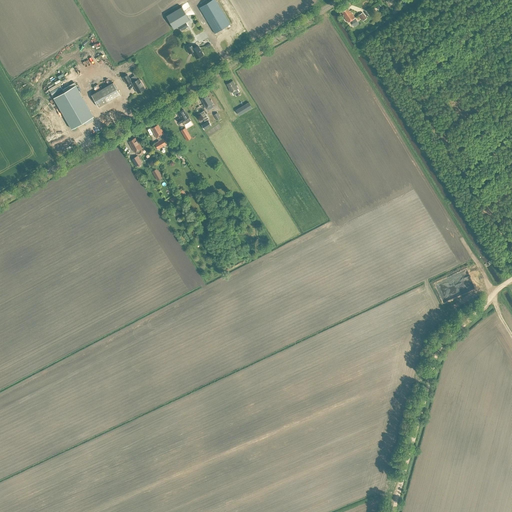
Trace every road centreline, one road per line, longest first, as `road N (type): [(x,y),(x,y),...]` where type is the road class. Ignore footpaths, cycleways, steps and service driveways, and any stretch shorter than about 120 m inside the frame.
road 1 (tertiary): [(0,200),(337,0)]
road 2 (track): [(392,511),(435,352),(511,278)]
